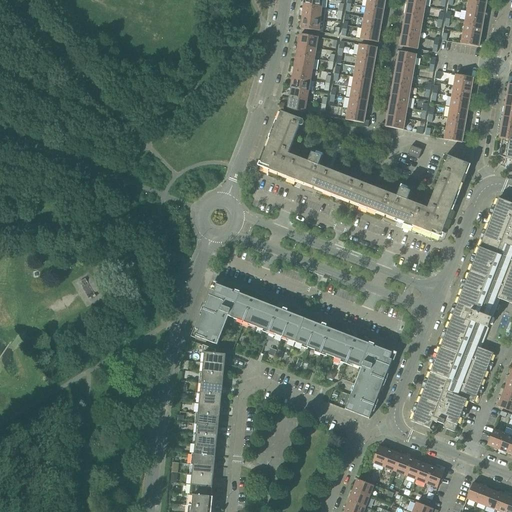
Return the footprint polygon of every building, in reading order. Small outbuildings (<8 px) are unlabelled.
[(304,0),(304,7),(326,9),(322,9),(322,0),(304,0)] [(367,0),(366,7),(384,10),(385,0),(367,0)] [(469,1),(467,11),(485,14),(487,4),(469,1)] [(408,3),(406,14),(424,17),(425,6),(408,3)] [(304,7),(303,18),(325,20),(326,9),(304,7)] [(366,7),(365,18),(382,21),(384,10),(366,7)] [(467,11),(465,22),(483,25),(485,14),(467,11)] [(406,14),(404,24),(422,28),(424,17),(406,14)] [(325,20),(303,18),(302,29),(319,31),(319,32),(323,33),(325,20)] [(365,18),(363,28),(380,31),(382,21),(365,18)] [(465,22),(463,33),(481,36),(483,25),(465,22)] [(404,24),(402,35),(420,38),(422,28),(404,24)] [(380,31),(363,28),(361,40),(378,43),(380,31)] [(481,36),(463,33),(462,44),(479,47),(481,36)] [(301,34),(299,45),(317,48),(319,37),(301,34)] [(420,38),(402,35),(400,46),(418,49),(420,38)] [(360,44),(358,56),(376,59),(378,47),(360,44)] [(317,48),(299,45),(297,56),(315,59),(317,48)] [(399,51),(397,62),(415,66),(417,54),(399,51)] [(297,56),(295,66),(313,70),(315,59),(297,56)] [(358,56),(356,66),(374,69),(376,59),(358,56)] [(397,62),(395,73),(413,76),(415,66),(397,62)] [(295,66),(293,77),(311,80),(313,70),(295,66)] [(356,66),(354,77),(372,80),(374,69),(356,66)] [(395,73),(394,84),(411,87),(413,76),(395,73)] [(456,75),(454,86),(472,89),(474,78),(456,75)] [(293,77),(291,88),(309,91),(311,80),(293,77)] [(354,77),(352,87),(370,91),(372,80),(354,77)] [(394,84),(392,94),(410,98),(411,87),(394,84)] [(454,86),(452,96),(470,100),(472,89),(454,86)] [(352,87),(350,98),(368,101),(370,91),(352,87)] [(291,88),(289,98),(307,101),(309,91),(291,88)] [(392,94),(390,105),(408,108),(410,98),(392,94)] [(452,96),(450,107),(468,110),(470,100),(452,96)] [(307,101),(289,98),(288,109),(305,113),(307,101)] [(350,98),(349,109),(366,112),(368,101),(350,98)] [(390,105),(388,116),(406,119),(408,108),(390,105)] [(511,106),(505,106),(503,116),(511,117),(511,106)] [(450,107),(449,118),(466,121),(468,110),(450,107)] [(366,112),(349,109),(347,120),(364,123),(364,126),(368,127),(370,121),(365,120),(366,112)] [(341,198),(351,201),(358,183),(318,168),(324,154),(318,152),(317,154),(313,153),(308,164),(286,155),(300,118),(282,111),(278,122),(281,123),(278,130),(275,129),(274,130),(277,132),(274,139),(271,138),(261,163),(270,167),(269,170),(288,177),(289,174),(297,177),(296,180),(297,181),(298,178),(306,181),(305,184),(333,195),(335,192),(342,195),(341,198)] [(406,119),(388,116),(387,124),(382,123),(381,129),(386,130),(386,127),(404,130),(406,119)] [(511,117),(503,116),(502,127),(511,128),(511,117)] [(449,118),(447,128),(464,131),(466,121),(449,118)] [(500,138),(502,139),(503,138),(511,139),(511,128),(502,127),(500,138)] [(464,131),(447,128),(445,140),(462,143),(464,131)] [(499,155),(511,160),(511,139),(503,138),(502,139),(499,155)] [(412,145),(408,155),(419,159),(422,150),(412,145)] [(358,183),(351,201),(360,205),(361,202),(369,205),(368,208),(396,219),(398,216),(405,219),(404,222),(405,223),(407,220),(414,223),(413,226),(432,233),(433,230),(442,234),(456,200),(453,199),(456,191),(459,192),(466,173),(463,172),(466,164),(469,165),(470,164),(451,157),(430,211),(412,204),(413,202),(408,200),(412,191),(408,190),(408,187),(402,185),(397,198),(358,183)] [(438,422),(444,425),(446,421),(458,425),(467,400),(475,403),(494,353),(481,348),(490,324),(492,325),(495,319),(492,318),(496,309),(498,310),(500,305),(498,304),(500,299),(511,303),(511,203),(499,198),(473,264),(457,306),(459,307),(458,310),(456,310),(458,311),(456,314),(454,313),(412,421),(430,429),(433,421),(438,423),(438,422)] [(353,365),(361,368),(362,365),(366,367),(354,397),(352,396),(353,395),(352,394),(346,410),(370,419),(373,411),(371,410),(373,405),(375,406),(396,354),(374,345),(372,351),(368,349),(369,347),(318,326),(319,324),(320,325),(320,324),(291,313),(290,313),(291,313),(290,316),(239,296),(238,298),(234,297),(236,291),(215,283),(194,336),(215,344),(227,314),(231,315),(230,317),(239,320),(239,318),(251,322),(250,324),(264,330),(265,328),(276,332),(275,334),(283,337),(284,335),(289,337),(288,339),(303,345),(304,343),(309,345),(308,347),(316,350),(317,348),(328,352),(327,355),(342,360),(343,358),(354,362),(353,365)] [(204,362),(204,363),(225,365),(225,364),(224,364),(225,355),(226,355),(226,354),(216,353),(216,350),(204,345),(203,352),(205,353),(206,353),(205,363),(204,362)] [(203,373),(224,375),(223,374),(224,365),(225,365),(204,363),(204,364),(205,364),(204,373),(203,373)] [(329,371),(326,378),(333,380),(335,374),(329,371)] [(202,383),(223,385),(222,385),(223,376),(224,376),(224,375),(203,373),(203,374),(204,374),(203,383),(202,383)] [(201,393),(222,395),(221,395),(222,386),(223,386),(223,385),(202,383),(202,384),(203,384),(202,393),(201,393)] [(511,389),(506,387),(502,396),(511,400),(511,389)] [(200,403),(200,404),(221,406),(221,405),(220,405),(221,396),(222,396),(222,395),(201,393),(201,394),(202,394),(201,403),(200,403)] [(511,400),(502,396),(498,406),(511,411),(511,400)] [(199,413),(199,414),(220,416),(220,415),(219,415),(220,406),(221,406),(200,404),(201,404),(200,413),(199,413)] [(198,423),(198,424),(219,426),(219,425),(218,425),(219,416),(220,416),(199,414),(200,414),(199,423),(198,423)] [(446,421),(444,425),(443,428),(455,432),(458,425),(446,421)] [(197,434),(218,436),(217,436),(218,426),(219,427),(219,426),(198,424),(199,425),(198,434),(197,434)] [(488,445),(498,449),(504,433),(494,429),(488,445)] [(498,449),(508,453),(511,441),(511,435),(504,433),(498,449)] [(196,444),(217,446),(216,446),(217,437),(218,437),(218,436),(197,434),(197,435),(198,435),(197,444),(196,444)] [(195,454),(216,456),(215,456),(216,447),(217,447),(217,446),(196,444),(196,445),(197,445),(196,454),(195,454)] [(373,463),(384,467),(391,450),(380,446),(373,463)] [(384,467),(395,471),(401,454),(391,450),(384,467)] [(194,464),(194,465),(215,467),(215,466),(214,466),(215,457),(216,457),(216,456),(195,454),(195,455),(196,455),(195,464),(194,464)] [(395,471),(405,475),(412,459),(401,454),(395,471)] [(405,475),(416,480),(423,463),(412,459),(405,475)] [(416,480),(427,484),(433,467),(423,463),(416,480)] [(193,474),(193,475),(214,477),(214,476),(213,476),(214,467),(215,467),(194,465),(195,465),(194,474),(193,474)] [(433,467),(427,484),(438,488),(444,471),(433,467)] [(192,484),(192,485),(213,487),(213,486),(212,486),(213,477),(214,477),(193,475),(194,475),(193,484),(192,484)] [(357,479),(353,490),(370,497),(374,486),(357,479)] [(467,499),(477,503),(484,486),(473,483),(467,499)] [(191,495),(212,497),(211,497),(212,488),(213,488),(213,487),(192,485),(193,486),(192,495),(191,495)] [(477,503),(487,506),(493,490),(484,486),(477,503)] [(353,490),(349,501),(366,507),(370,497),(353,490)] [(487,506),(496,510),(503,494),(493,490),(487,506)] [(496,510),(500,511),(506,511),(511,497),(503,494),(496,510)] [(209,511),(210,508),(211,508),(211,507),(210,507),(211,498),(212,498),(212,497),(191,495),(190,496),(191,496),(191,505),(190,505),(189,506),(190,506),(189,511),(209,511)] [(349,501),(345,511),(346,511),(364,511),(366,507),(349,501)] [(417,502),(413,511),(438,511),(439,511),(417,502)]
